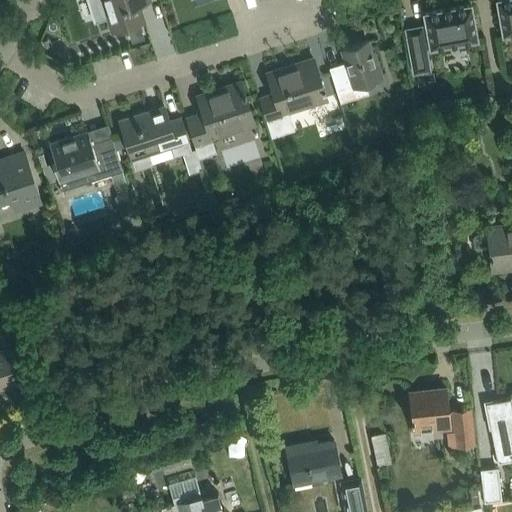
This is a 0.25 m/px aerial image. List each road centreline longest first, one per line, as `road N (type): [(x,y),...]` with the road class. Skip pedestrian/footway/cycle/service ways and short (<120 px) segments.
road 1 (residential): [(0,446),(267,360),(511,327)]
road 2 (residential): [(0,52),(72,95),(106,91),(319,19)]
